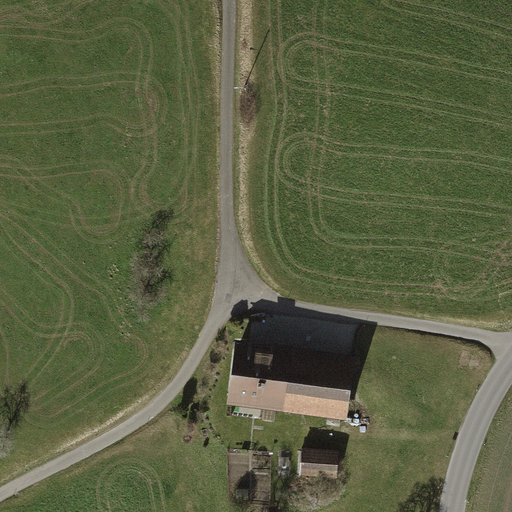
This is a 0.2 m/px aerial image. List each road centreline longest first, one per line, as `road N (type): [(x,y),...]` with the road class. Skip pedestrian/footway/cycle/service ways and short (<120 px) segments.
road 1 (unclassified): [(222,297),(201,346),(155,408),(0,496)]
road 2 (unclassified): [(230,0),(222,297)]
road 3 (unclassified): [(222,297),(511,344)]
road 4 (unclassified): [(511,364),(478,417),(451,511)]
